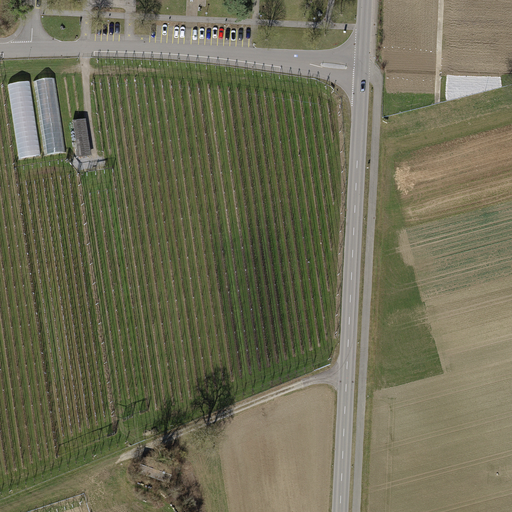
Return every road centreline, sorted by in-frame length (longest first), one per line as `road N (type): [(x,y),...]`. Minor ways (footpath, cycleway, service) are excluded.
road 1 (tertiary): [(361,69),(339,511)]
road 2 (track): [(346,376),(318,378),(0,506)]
road 3 (residential): [(31,49),(231,54),(361,69)]
